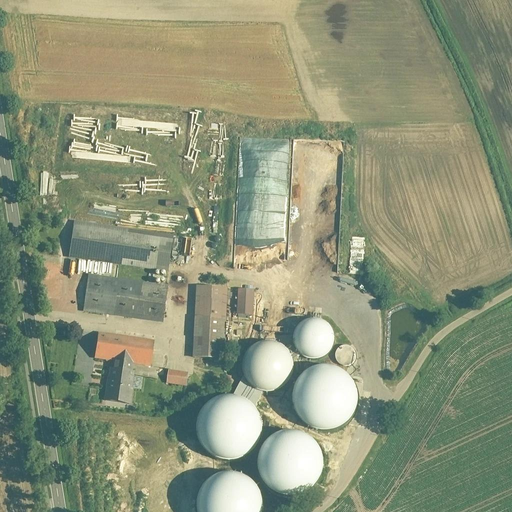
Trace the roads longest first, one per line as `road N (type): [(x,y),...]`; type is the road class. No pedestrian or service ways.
road 1 (secondary): [(59,511),(0,141)]
road 2 (unclassified): [(511,291),(430,345),(343,478),(303,511)]
